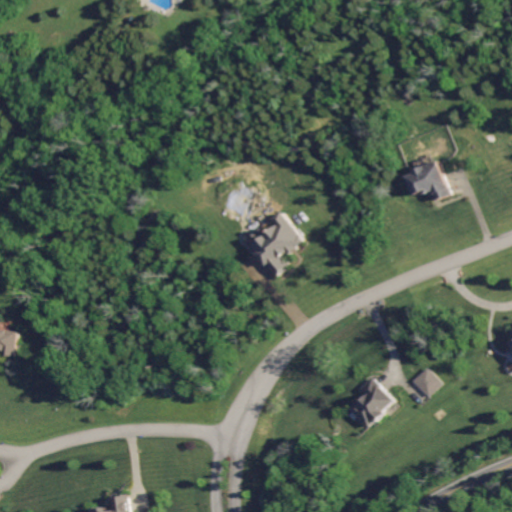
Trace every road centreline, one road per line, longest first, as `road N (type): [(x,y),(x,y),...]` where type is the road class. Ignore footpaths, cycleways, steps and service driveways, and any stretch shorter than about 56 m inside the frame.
road 1 (residential): [(261,393),(285,355),(338,312),(511,238)]
road 2 (residential): [(246,433),(98,431),(0,460)]
road 3 (residential): [(261,393),(221,465),(218,511)]
road 4 (residential): [(239,511),(246,433),(261,393)]
